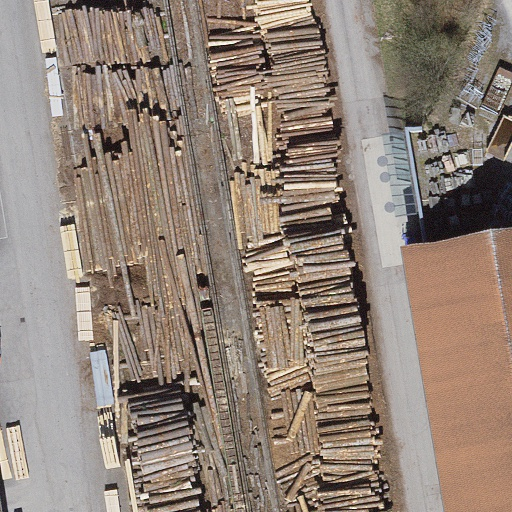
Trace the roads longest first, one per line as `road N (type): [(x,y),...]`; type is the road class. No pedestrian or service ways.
road 1 (track): [(336,0),(415,511)]
road 2 (track): [(70,511),(0,64)]
